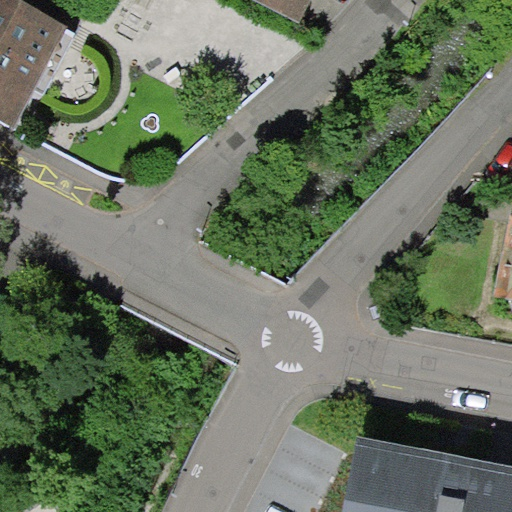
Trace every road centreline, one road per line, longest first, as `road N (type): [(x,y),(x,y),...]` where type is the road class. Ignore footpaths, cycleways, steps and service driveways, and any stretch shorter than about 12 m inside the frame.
road 1 (residential): [(129,254),(358,62),(409,0)]
road 2 (residential): [(511,124),(288,339)]
road 3 (residential): [(511,385),(288,339)]
road 4 (residential): [(288,339),(198,511)]
road 5 (residential): [(288,339),(129,254)]
road 6 (residential): [(0,180),(129,254)]
